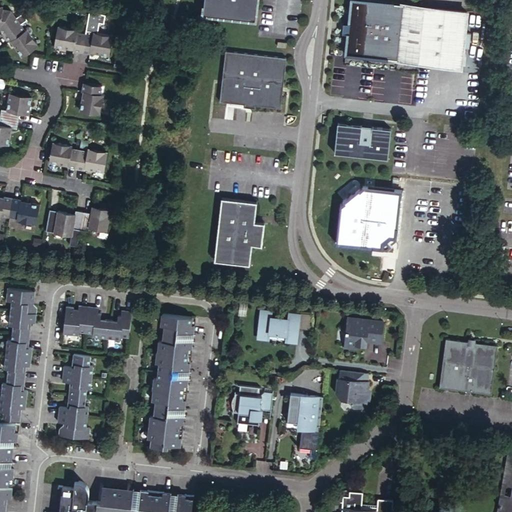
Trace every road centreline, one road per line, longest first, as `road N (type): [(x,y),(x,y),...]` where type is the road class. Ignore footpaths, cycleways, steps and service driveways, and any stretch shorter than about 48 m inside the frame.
road 1 (unclassified): [(198,471),(215,319),(211,305),(197,298),(149,292),(65,285),(53,294),(40,453)]
road 2 (unclassified): [(308,490),(402,413),(420,298)]
road 3 (unclassified): [(40,453),(198,471)]
road 4 (residential): [(18,173),(54,104),(46,77),(0,67)]
road 5 (unknown): [(410,375),(309,359),(302,336)]
